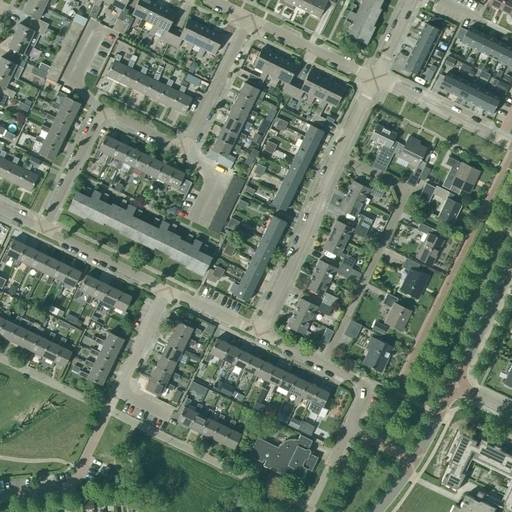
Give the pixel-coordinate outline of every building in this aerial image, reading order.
[(111,4),(112,0),(95,0),(88,16),(95,19),(100,8),(98,7),(101,0),(109,3),(111,4)] [(127,0),(112,0),(111,4),(109,3),(104,12),(109,15),(113,6),(123,10),(127,0)] [(141,30),(146,21),(143,20),(152,2),(147,0),(138,0),(132,15),(141,19),(137,28),(141,30)] [(298,0),(295,6),(307,12),(312,0),(298,0)] [(312,0),(307,12),(319,17),(326,3),(332,6),(334,0),(312,0)] [(501,10),(505,0),(491,0),(490,4),(501,10)] [(511,14),(511,0),(505,0),(501,10),(511,14)] [(44,8),(28,1),(23,12),(32,17),(29,22),(46,30),(48,24),(38,19),(44,8)] [(371,26),(375,17),(379,9),(377,8),(363,1),(356,15),(351,12),(349,15),(371,26)] [(155,26),(164,8),(152,2),(143,20),(146,21),(152,25),(148,34),(153,36),(157,27),(155,26)] [(168,44),(174,31),(168,28),(175,14),(164,8),(155,26),(157,27),(164,30),(160,39),(168,44)] [(75,14),(73,20),(84,25),(86,19),(75,14)] [(349,36),(365,44),(373,27),(371,26),(349,15),(347,18),(355,22),(349,36)] [(431,22),(441,27),(444,21),(434,16),(431,22)] [(112,29),(118,32),(123,21),(117,19),(112,29)] [(73,20),(70,25),(81,30),(84,25),(73,20)] [(180,34),(174,31),(168,44),(177,48),(181,39),(188,42),(191,43),(199,25),(188,20),(180,34)] [(123,21),(118,32),(123,35),(128,24),(123,21)] [(46,30),(29,22),(27,28),(19,24),(13,35),(34,46),(40,34),(43,36),(46,30)] [(437,40),(442,31),(426,23),(422,32),(437,40)] [(70,25),(68,29),(79,35),(81,30),(70,25)] [(202,49),(211,31),(199,25),(191,43),(188,42),(184,51),(189,53),(193,44),(200,48),(202,49)] [(462,43),(471,47),(479,32),(470,27),(462,43)] [(79,35),(68,29),(66,34),(77,39),(79,35)] [(223,37),(211,31),(202,49),(200,48),(195,57),(200,59),(204,50),(214,55),(223,37)] [(437,40),(422,32),(417,41),(433,49),(437,40)] [(480,52),(488,36),(479,32),(471,47),(480,52)] [(77,39),(66,34),(63,39),(74,44),(77,39)] [(34,46),(13,35),(8,47),(15,51),(13,56),(25,62),(28,57),(28,58),(34,46)] [(489,56),(496,40),(488,36),(480,52),(489,56)] [(63,39),(61,44),(72,50),(74,44),(63,39)] [(498,60),(505,45),(496,40),(489,56),(498,60)] [(417,41),(413,50),(429,58),(433,49),(417,41)] [(61,44),(58,50),(69,55),(72,50),(61,44)] [(511,53),(511,47),(505,45),(498,60),(506,65),(511,53)] [(260,87),(267,74),(264,73),(273,55),(261,49),(253,67),(262,71),(259,78),(250,73),(246,80),(260,87)] [(58,50),(55,56),(66,61),(69,55),(58,50)] [(413,50),(409,59),(425,66),(429,58),(413,50)] [(106,76),(119,83),(127,67),(118,63),(121,56),(117,54),(106,76)] [(140,74),(140,73),(131,69),(137,57),(132,55),(130,61),(127,67),(119,83),(132,89),(140,74)] [(274,88),(278,79),(276,78),(285,60),(273,55),(264,73),(267,74),(274,77),(269,86),(274,88)] [(0,59),(0,71),(10,76),(17,79),(25,62),(13,56),(10,62),(1,57),(0,59)] [(55,56),(52,61),(63,67),(66,61),(55,56)] [(452,68),(456,60),(448,57),(445,64),(452,68)] [(425,66),(409,59),(404,68),(420,76),(425,66)] [(290,96),(296,84),(289,81),(296,66),(285,60),(276,78),(278,79),(285,83),(281,92),(290,96)] [(52,61),(49,67),(60,73),(63,67),(52,61)] [(197,66),(193,63),(189,70),(194,73),(197,66)] [(34,66),(31,73),(44,79),(45,77),(47,73),(34,66)] [(49,67),(47,72),(47,73),(58,78),(60,73),(49,67)] [(132,89),(145,95),(153,80),(144,75),(147,69),(143,67),(140,73),(140,74),(132,89)] [(5,88),(10,76),(0,71),(0,92),(7,96),(12,99),(15,93),(5,88)] [(302,87),(296,84),(290,96),(298,100),(303,91),(310,95),(312,96),(321,78),(309,72),(302,87)] [(449,92),(457,77),(448,72),(440,88),(449,92)] [(47,73),(45,77),(56,82),(58,78),(47,73)] [(157,82),(160,75),(159,75),(156,73),(153,80),(145,95),(158,101),(166,86),(165,86),(157,82)] [(200,80),(188,74),(184,81),(197,87),(200,80)] [(458,97),(466,81),(457,77),(449,92),(458,97)] [(332,83),(321,78),(312,96),(310,95),(305,104),(310,106),(314,97),(321,100),(323,101),(332,83)] [(158,101),(171,108),(178,92),(170,88),(173,82),(169,79),(165,86),(166,86),(158,101)] [(474,85),(466,81),(458,97),(467,101),(474,85)] [(52,103),(52,104),(74,115),(80,104),(66,97),(69,90),(61,86),(61,85),(56,83),(54,87),(54,90),(58,92),(56,96),(64,100),(60,107),(52,103)] [(238,94),(261,105),(262,102),(254,99),(259,90),(244,83),(238,94)] [(321,100),(312,118),(311,121),(322,126),(325,119),(319,116),(326,102),(335,107),(344,89),(332,83),(323,101),(321,100)] [(483,90),(474,85),(467,101),(476,105),(483,90)] [(181,86),(178,92),(171,108),(184,114),(192,99),(183,94),(186,88),(181,86)] [(476,105),(485,110),(492,94),(483,90),(476,105)] [(260,107),(261,105),(238,94),(233,105),(255,116),(257,114),(249,110),(252,103),(260,107)] [(494,114),(501,98),(492,94),(485,110),(494,114)] [(289,96),(285,105),(292,108),(297,100),(289,96)] [(29,106),(32,102),(24,98),(21,103),(29,106)] [(20,102),(17,108),(27,112),(29,106),(21,103),(20,102)] [(74,115),(52,104),(50,107),(58,111),(55,118),(47,114),(46,115),(69,126),(74,115)] [(255,118),(255,116),(233,105),(228,117),(250,127),(251,125),(243,121),(247,114),(255,118)] [(69,126),(46,115),(45,118),(53,122),(50,129),(42,125),(41,126),(63,137),(69,126)] [(249,129),(250,127),(228,117),(222,128),(245,139),(246,136),(238,132),(241,125),(249,129)] [(279,119),(277,123),(285,127),(287,123),(279,119)] [(285,127),(277,123),(275,128),(283,132),(285,127)] [(377,124),(370,139),(383,145),(376,158),(388,163),(394,152),(397,146),(391,144),(396,133),(377,124)] [(304,136),(318,143),(324,132),(309,125),(304,136)] [(63,137),(41,126),(40,129),(48,133),(44,140),(36,136),(36,138),(58,148),(63,137)] [(244,140),(245,139),(222,128),(217,139),(239,150),(240,147),(232,143),(236,136),(244,140)] [(12,140),(15,135),(6,130),(3,136),(12,140)] [(253,137),(260,140),(263,134),(256,131),(253,137)] [(117,141),(105,135),(98,149),(97,149),(93,157),(97,159),(101,151),(108,155),(109,156),(117,141)] [(312,154),(318,143),(304,136),(298,147),(312,154)] [(397,146),(394,152),(400,155),(399,157),(409,162),(408,164),(416,167),(412,175),(419,179),(425,167),(424,167),(426,163),(420,160),(425,149),(418,146),(419,142),(409,137),(404,146),(398,143),(397,146)] [(58,148),(36,138),(34,140),(42,144),(38,153),(52,160),(58,148)] [(238,151),(239,150),(217,139),(211,150),(225,157),(224,158),(233,163),(235,158),(227,154),(230,147),(238,151)] [(128,147),(117,141),(109,156),(108,155),(104,163),(108,165),(112,157),(119,160),(121,161),(128,147)] [(268,141),(266,146),(274,150),(276,145),(268,141)] [(274,150),(266,146),(264,150),(272,154),(274,150)] [(139,152),(128,147),(121,161),(119,160),(115,168),(119,170),(123,162),(130,166),(132,167),(139,152)] [(307,166),(312,154),(298,147),(293,159),(307,166)] [(250,154),(256,157),(259,151),(253,149),(250,154)] [(0,176),(4,179),(11,163),(2,159),(6,153),(1,151),(0,153),(0,176)] [(150,157),(139,152),(132,167),(130,166),(126,174),(128,175),(126,180),(128,181),(134,168),(141,171),(143,172),(150,157)] [(244,163),(250,166),(254,158),(248,155),(244,163)] [(40,161),(31,156),(28,163),(37,168),(40,161)] [(4,179),(17,185),(24,170),(15,165),(19,159),(14,157),(11,163),(4,179)] [(161,163),(150,157),(143,172),(141,171),(137,179),(142,181),(146,173),(153,177),(154,178),(161,163)] [(468,193),(479,171),(462,163),(462,164),(448,157),(445,164),(458,171),(451,185),(468,193)] [(302,177),(307,166),(293,159),(287,170),(302,177)] [(24,170),(17,185),(30,191),(37,176),(28,172),(31,165),(27,163),(24,170)] [(172,168),(161,163),(154,178),(153,177),(149,185),(153,187),(157,179),(164,182),(165,183),(172,168)] [(257,164),(255,168),(263,172),(265,168),(257,164)] [(425,167),(419,179),(424,181),(430,169),(425,167)] [(175,190),(185,195),(191,183),(182,179),(184,174),(172,168),(165,183),(164,182),(160,190),(164,192),(168,184),(176,188),(175,190)] [(261,176),(263,172),(255,168),(253,173),(252,172),(250,177),(252,178),(255,173),(261,176)] [(296,188),(302,177),(287,170),(282,181),(296,188)] [(232,176),(230,181),(241,187),(244,182),(232,176)] [(103,182),(109,185),(112,180),(105,177),(103,182)] [(241,187),(230,181),(227,187),(239,192),(241,187)] [(291,199),(296,188),(282,181),(276,192),(291,199)] [(346,195),(363,203),(368,193),(380,199),(385,190),(374,185),(372,190),(353,181),(346,195)] [(425,184),(421,192),(431,197),(432,194),(446,201),(437,218),(452,225),(462,206),(451,201),(454,195),(436,186),(435,188),(425,184)] [(252,195),(254,190),(246,186),(244,191),(252,195)] [(239,192),(227,187),(225,192),(236,198),(239,192)] [(90,199),(84,197),(76,193),(68,209),(85,217),(86,215),(97,193),(93,191),(90,199)] [(236,198),(225,192),(222,197),(234,203),(236,198)] [(285,211),(291,199),(276,192),(271,204),(285,211)] [(104,221),(110,207),(97,200),(100,195),(97,193),(86,215),(103,223),(104,221)] [(358,213),(363,203),(346,195),(339,209),(360,219),(357,224),(368,229),(372,221),(358,213)] [(234,203),(222,197),(220,202),(232,208),(234,203)] [(148,206),(153,209),(157,201),(151,199),(148,206)] [(246,208),(248,204),(239,200),(238,204),(246,208)] [(232,208),(220,202),(217,208),(229,213),(232,208)] [(125,211),(120,209),(111,205),(110,207),(104,221),(120,229),(131,207),(128,206),(125,211)] [(136,240),(144,223),(131,217),(135,209),(131,207),(120,229),(119,231),(136,240)] [(174,218),(179,209),(175,207),(168,210),(166,214),(174,218)] [(229,213),(217,208),(215,213),(227,219),(229,213)] [(227,219),(215,213),(212,218),(224,224),(227,219)] [(266,227),(280,234),(286,222),(272,215),(266,227)] [(224,224),(212,218),(210,223),(222,229),(224,224)] [(230,218),(228,223),(236,227),(239,222),(230,218)] [(329,234),(346,242),(351,232),(363,238),(368,229),(357,224),(355,230),(336,221),(329,234)] [(158,230),(144,223),(136,240),(153,248),(154,246),(165,223),(162,222),(158,230)] [(171,254),(179,238),(165,231),(168,225),(165,223),(154,246),(171,254)] [(222,229),(210,223),(207,228),(219,235),(222,229)] [(236,227),(228,223),(226,227),(234,231),(236,227)] [(433,265),(444,243),(435,238),(438,232),(420,223),(417,230),(426,234),(415,256),(433,265)] [(275,245),(280,234),(266,227),(261,238),(275,245)] [(351,269),(355,260),(341,253),(346,242),(329,234),(322,248),(343,258),(340,264),(351,269)] [(191,246),(186,244),(178,240),(179,238),(171,254),(170,256),(186,264),(197,242),(194,240),(191,246)] [(270,256),(275,245),(261,238),(255,249),(270,256)] [(18,260),(25,245),(13,240),(6,254),(5,253),(1,261),(5,263),(9,255),(16,259),(18,260)] [(203,275),(211,258),(197,252),(201,244),(197,242),(186,264),(185,266),(203,275)] [(227,244),(225,249),(233,253),(235,248),(227,244)] [(18,260),(16,259),(12,267),(16,269),(20,261),(27,264),(29,265),(36,251),(25,245),(18,260)] [(233,253),(225,249),(223,253),(231,257),(233,253)] [(264,268),(270,256),(255,249),(250,261),(264,268)] [(31,266),(38,270),(40,271),(47,256),(36,251),(29,265),(27,264),(23,272),(27,274),(31,266)] [(42,272),(49,275),(51,276),(58,262),(47,256),(40,271),(38,270),(34,278),(38,280),(42,272)] [(417,298),(427,277),(416,272),(419,265),(406,258),(401,267),(410,271),(400,290),(417,298)] [(362,274),(351,269),(340,264),(338,269),(319,260),(312,274),(329,282),(334,271),(347,278),(357,283),(362,274)] [(259,279),(264,268),(250,261),(244,272),(259,279)] [(53,277),(60,281),(62,281),(69,267),(58,262),(51,276),(49,275),(45,283),(49,285),(53,277)] [(62,281),(60,281),(56,288),(61,290),(64,283),(73,287),(80,272),(69,267),(62,281)] [(216,267),(214,271),(222,275),(224,271),(216,267)] [(210,269),(205,278),(211,281),(213,276),(212,275),(214,271),(210,269)] [(253,290),(259,279),(244,272),(239,283),(253,290)] [(324,292),(329,282),(312,274),(305,288),(324,297),(322,302),(332,307),(336,298),(324,292)] [(90,295),(97,281),(86,275),(79,289),(78,288),(73,297),(78,299),(82,291),(88,294),(90,295)] [(108,286),(97,281),(90,295),(88,294),(85,302),(89,304),(93,296),(100,300),(101,301),(108,286)] [(248,302),(253,290),(239,283),(233,295),(248,302)] [(13,295),(17,287),(11,284),(7,292),(13,295)] [(113,306),(120,292),(108,286),(101,301),(100,300),(95,310),(99,312),(102,306),(109,309),(111,305),(113,306)] [(131,297),(120,292),(113,306),(111,305),(109,309),(107,313),(111,315),(115,307),(124,311),(131,297)] [(406,322),(411,311),(395,304),(397,299),(387,294),(382,304),(391,308),(384,323),(399,330),(403,321),(406,322)] [(328,316),(332,307),(322,302),(319,307),(300,299),(293,313),(310,320),(315,310),(328,316)] [(19,317),(8,339),(19,345),(30,322),(28,322),(24,329),(17,326),(25,311),(22,310),(19,317)] [(0,326),(0,335),(8,339),(19,317),(17,316),(13,324),(6,321),(10,313),(7,311),(0,326)] [(305,330),(310,320),(293,313),(287,326),(303,334),(302,335),(308,338),(310,333),(305,330)] [(72,316),(70,322),(75,324),(78,319),(72,316)] [(187,340),(188,338),(191,331),(199,335),(201,331),(193,327),(192,328),(178,321),(172,333),(187,340)] [(360,325),(350,321),(343,335),(353,340),(360,325)] [(30,350),(41,328),(39,327),(35,335),(28,331),(32,324),(30,322),(19,345),(30,350)] [(383,335),(386,327),(381,325),(380,326),(374,324),(372,329),(383,335)] [(30,350),(41,356),(52,333),(50,332),(47,340),(40,337),(43,329),(41,328),(30,350)] [(334,332),(333,332),(327,328),(320,342),(327,346),(334,332)] [(96,338),(95,340),(118,351),(123,339),(109,332),(104,341),(96,338)] [(52,361),(63,339),(62,338),(58,346),(51,342),(55,334),(52,333),(41,356),(52,361)] [(196,342),(188,338),(187,340),(172,333),(167,344),(181,351),(182,349),(186,342),(193,346),(196,342)] [(381,373),(393,348),(371,337),(366,348),(369,349),(362,364),(381,373)] [(66,340),(63,339),(52,361),(64,367),(71,352),(62,348),(66,340)] [(212,354),(219,358),(220,358),(227,344),(216,339),(210,353),(208,352),(204,360),(208,362),(212,354)] [(118,351),(95,340),(94,342),(102,346),(99,353),(91,349),(90,351),(112,362),(118,351)] [(181,351),(167,344),(161,355),(176,362),(177,360),(180,354),(188,357),(190,353),(182,349),(181,351)] [(220,358),(219,358),(215,366),(219,368),(223,360),(230,363),(231,364),(238,349),(227,344),(220,358)] [(231,364),(230,363),(226,371),(231,373),(234,365),(241,369),(242,369),(249,355),(238,349),(231,364)] [(112,362),(90,351),(89,353),(97,357),(94,364),(86,360),(84,362),(107,373),(112,362)] [(185,364),(177,360),(176,362),(161,355),(156,366),(170,373),(171,372),(175,365),(183,369),(185,364)] [(261,360),(249,355),(242,369),(241,369),(238,377),(242,379),(246,371),(253,374),(254,375),(261,360)] [(254,375),(253,374),(249,382),(253,384),(257,376),(264,379),(265,380),(272,366),(261,360),(254,375)] [(107,373),(84,362),(84,364),(92,368),(88,375),(80,371),(78,375),(87,379),(87,378),(101,385),(107,373)] [(73,365),(71,371),(77,374),(80,368),(73,365)] [(170,373),(156,366),(151,377),(165,384),(166,383),(169,376),(177,380),(179,376),(171,372),(170,373)] [(268,382),(275,385),(276,386),(283,371),(272,366),(265,380),(264,379),(260,387),(259,387),(257,392),(260,393),(262,388),(264,389),(268,382)] [(279,387),(286,390),(288,391),(295,376),(283,371),(276,386),(275,385),(271,393),(275,395),(279,387)] [(290,392),(297,396),(299,396),(306,382),(295,376),(288,391),(286,390),(282,398),(287,400),(290,392)] [(174,387),(166,383),(165,384),(151,377),(145,389),(160,396),(164,387),(172,391),(174,387)] [(188,389),(195,392),(198,385),(192,382),(188,389)] [(302,398),(309,401),(310,402),(317,387),(306,382),(299,396),(297,396),(293,404),(298,406),(302,398)] [(222,386),(215,383),(213,389),(220,392),(222,386)] [(310,402),(309,401),(305,409),(309,411),(313,403),(322,407),(328,410),(333,400),(327,397),(329,393),(317,387),(310,402)] [(182,393),(176,390),(171,401),(177,403),(182,393)] [(177,421),(188,427),(199,404),(197,404),(194,412),(187,408),(191,400),(186,398),(182,407),(184,407),(177,421)] [(265,404),(257,400),(253,409),(261,412),(265,404)] [(188,427),(199,432),(210,410),(209,409),(205,417),(198,414),(202,406),(199,404),(188,427)] [(277,411),(267,406),(264,414),(273,418),(277,411)] [(199,432),(211,438),(221,415),(220,414),(216,422),(209,419),(213,411),(210,410),(199,432)] [(290,417),(279,412),(275,419),(286,425),(290,417)] [(211,438),(222,443),(233,421),(231,420),(227,428),(220,424),(224,416),(221,415),(211,438)] [(301,422),(292,418),(288,425),(297,430),(301,422)] [(233,421),(222,443),(233,449),(240,434),(231,430),(235,422),(233,421)] [(302,421),(301,422),(297,430),(310,436),(314,427),(302,421)] [(492,511),(495,507),(492,506),(494,503),(511,511),(511,456),(501,451),(502,448),(496,445),(495,448),(488,444),(489,442),(483,439),(479,447),(476,445),(478,442),(460,433),(457,439),(460,440),(456,447),(454,446),(451,452),(453,453),(450,461),(452,462),(450,467),(452,469),(448,477),(446,476),(443,482),(447,484),(459,490),(466,475),(461,472),(463,468),(465,468),(471,455),(511,475),(511,488),(505,503),(479,491),(476,499),(466,494),(463,501),(465,501),(461,508),(455,505),(451,511),(492,511)] [(300,435),(297,440),(296,440),(294,439),(293,439),(292,439),(289,440),(288,440),(286,440),(285,441),(283,442),(282,443),(281,444),(280,444),(279,445),(279,446),(278,448),(257,438),(248,456),(262,463),(263,460),(265,461),(263,466),(289,479),(292,474),(300,477),(302,477),(306,469),(311,471),(318,458),(309,454),(310,452),(309,450),(308,449),(312,441),(300,435)] [(140,508),(139,498),(126,499),(127,511),(131,511),(132,509),(140,508)]
